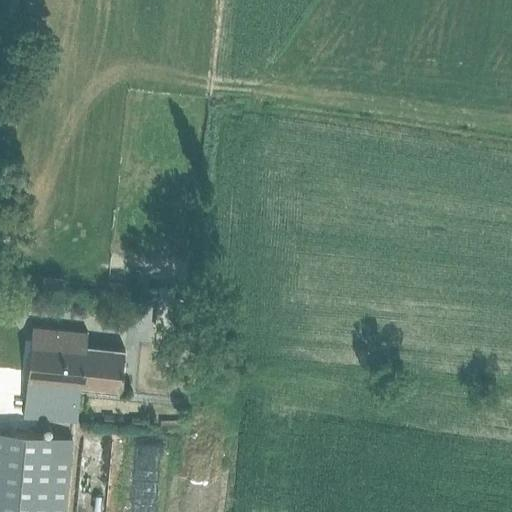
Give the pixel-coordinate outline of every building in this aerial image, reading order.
[(178,296),(177,331),(202,332),(203,297),(178,296)] [(92,327),(30,320),(19,409),(79,416),(83,388),(123,392),(128,346),(90,341),(92,327)] [(26,329),(0,326),(0,373),(21,376),(26,329)] [(79,511),(87,442),(0,433),(0,511),(79,511)] [(103,497),(134,498),(136,441),(105,440),(103,497)] [(178,485),(151,484),(151,494),(177,495),(178,485)]
